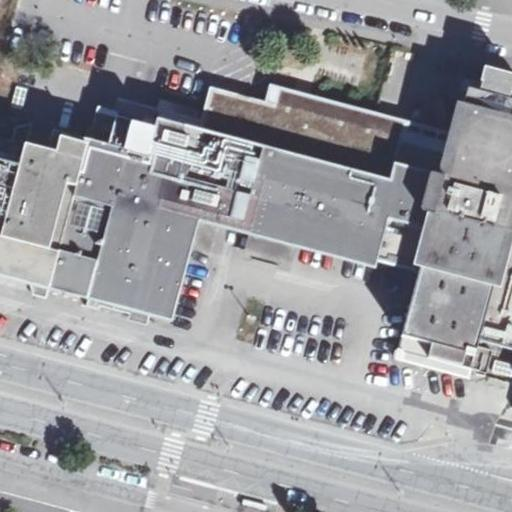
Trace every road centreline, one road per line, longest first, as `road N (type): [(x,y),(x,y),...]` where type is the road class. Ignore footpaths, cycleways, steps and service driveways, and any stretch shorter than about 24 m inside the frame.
road 1 (secondary): [(408,473),(0,359)]
road 2 (secondary): [(0,411),(370,505)]
road 3 (unclassified): [(331,0),(511,37)]
